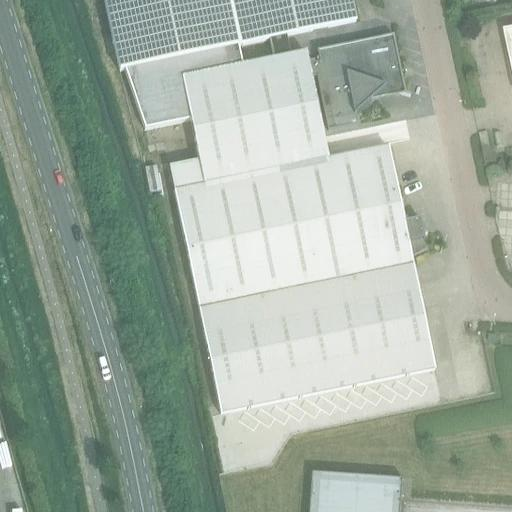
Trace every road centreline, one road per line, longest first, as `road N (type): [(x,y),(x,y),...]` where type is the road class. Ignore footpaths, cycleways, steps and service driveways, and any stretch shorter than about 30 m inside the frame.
road 1 (secondary): [(137,511),(78,265),(0,26)]
road 2 (tertiary): [(425,0),(482,272),(495,298),(511,305)]
